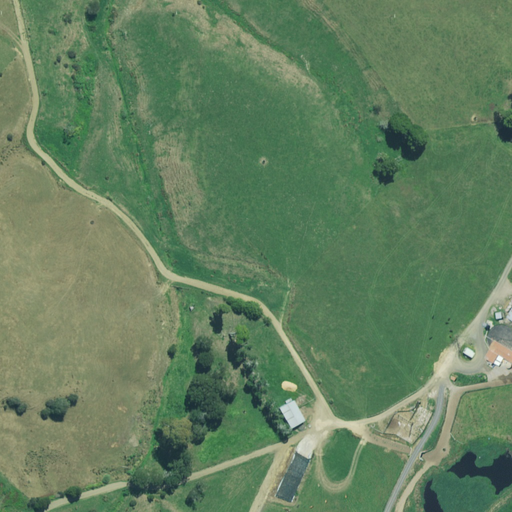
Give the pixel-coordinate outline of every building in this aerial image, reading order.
[(511,363),(511,365),(511,366),(511,367),(511,368),(511,367),(511,351),(496,342),(491,350),(492,351),(487,359),(496,364),(496,363),(501,366),(503,362),(499,359),(501,356),(507,360),(511,362),(511,363)] [(474,353),(466,348),(462,353),(471,359),(474,353)] [(297,409),(292,401),(278,409),(290,429),(308,418),(302,406),(297,409)] [(418,436),(425,433),(435,414),(420,404),(411,421),(415,425),(418,436)] [(415,437),(400,428),(397,434),(412,442),(415,437)]
